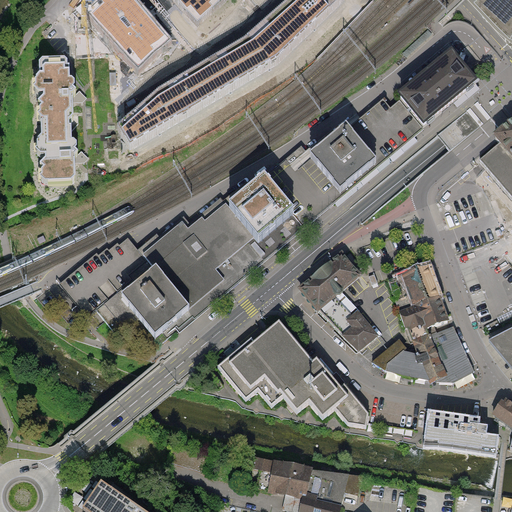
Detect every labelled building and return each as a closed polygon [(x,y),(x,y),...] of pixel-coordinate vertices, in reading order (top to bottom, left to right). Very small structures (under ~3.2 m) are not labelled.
[(130,0),(107,0),(87,18),(139,75),(172,45),(130,0)] [(343,3),(341,0),(295,0),(245,45),(157,97),(116,132),(131,156),(283,64),(343,3)] [(171,0),(197,28),(229,0),(171,0)] [(288,0),(268,0),(267,1),(277,13),(289,2),(288,0)] [(511,0),(486,0),(496,9),(511,25),(511,24),(511,0)] [(399,101),(400,102),(424,132),(468,94),(480,84),(457,56),(455,53),(399,101)] [(68,71),(68,67),(65,64),(43,64),(39,68),(41,126),(69,125),(69,126),(70,126),(74,122),(74,104),(78,104),(78,100),(78,99),(76,98),(77,97),(73,93),(71,91),(70,71),(68,71)] [(229,211),(269,261),(277,255),(280,252),(306,232),(320,221),(323,218),(330,212),(337,207),(344,202),(357,191),(360,188),(382,171),(390,164),(423,139),(424,138),(426,136),(424,132),(400,102),(395,107),(391,110),(383,101),(349,130),(310,161),(293,175),(290,171),(286,166),(265,182),(236,205),(229,211)] [(70,131),(70,126),(69,126),(69,125),(41,126),(44,187),(72,186),(76,183),(75,165),(80,165),(80,161),(80,160),(78,158),(79,157),(75,153),(73,151),(72,131),(70,131)] [(480,163),(485,168),(486,170),(511,200),(511,125),(503,133),(496,140),(501,146),(480,163)] [(156,273),(194,321),(223,298),(239,285),(244,281),(249,277),(253,274),(269,261),(229,211),(226,208),(206,225),(203,222),(188,234),(183,227),(144,259),(156,273)] [(70,279),(61,286),(76,305),(92,325),(123,300),(154,275),(156,273),(144,259),(129,241),(127,243),(121,248),(119,246),(110,253),(108,250),(99,258),(98,256),(70,279)] [(299,292),(319,315),(343,295),(362,279),(342,256),(299,292)] [(431,275),(429,267),(387,282),(399,315),(440,300),(432,278),(431,275)] [(123,300),(161,347),(191,323),(194,321),(156,273),(154,275),(123,300)] [(343,295),(319,315),(359,355),(380,338),(343,295)] [(399,315),(407,338),(449,324),(440,300),(399,315)] [(473,375),(449,324),(407,338),(426,383),(451,384),(473,375)] [(314,367),(279,326),(255,347),(252,343),(219,370),(231,384),(246,402),(258,393),(271,409),(285,398),(298,415),(311,405),(324,421),(336,411),(350,428),(367,429),(368,425),(369,417),(345,389),(342,392),(318,364),(314,367)] [(511,332),(491,343),(511,367),(511,332)] [(426,383),(407,338),(372,366),(387,375),(426,383)] [(501,404),(494,415),(511,427),(511,406),(507,403),(505,407),(501,404)] [(479,429),(480,422),(429,416),(427,433),(425,450),(425,451),(497,461),(500,439),(488,438),(489,430),(479,429)] [(174,442),(168,464),(205,475),(211,453),(174,442)] [(304,498),(311,472),(250,460),(248,469),(260,471),(256,490),(286,496),(304,498)] [(339,511),(345,492),(359,495),(362,479),(311,472),(304,498),(286,496),(283,511),(339,511)] [(145,511),(102,483),(83,511),(85,511),(145,511)]
